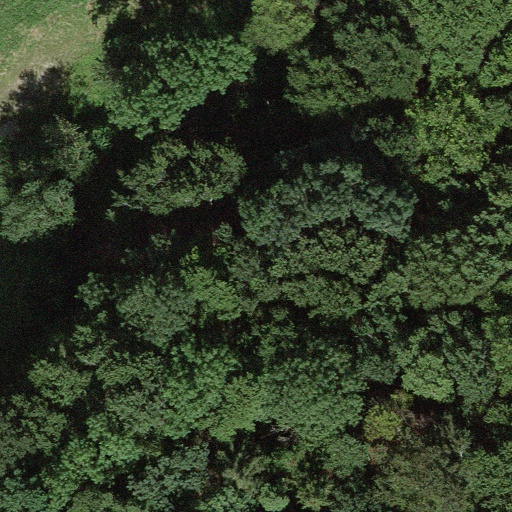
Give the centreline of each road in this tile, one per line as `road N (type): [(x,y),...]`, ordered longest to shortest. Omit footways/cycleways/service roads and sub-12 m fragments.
road 1 (track): [(511,149),(249,20)]
road 2 (track): [(0,81),(71,32),(139,10),(206,5),(249,20)]
